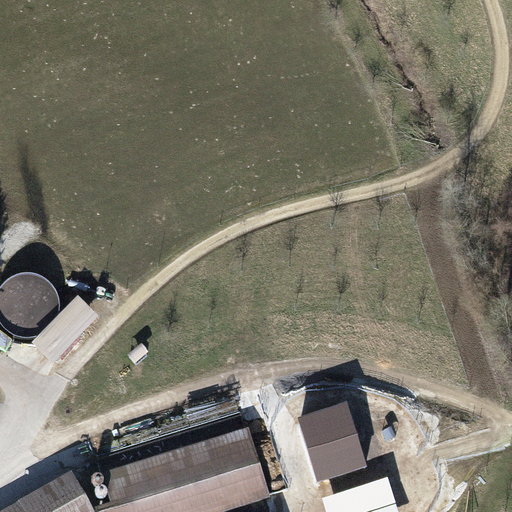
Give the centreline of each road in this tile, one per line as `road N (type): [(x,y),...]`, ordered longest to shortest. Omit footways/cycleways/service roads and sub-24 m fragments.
road 1 (track): [(0,468),(76,361),(209,243),(410,186),(464,153),(479,121),(494,0)]
road 2 (track): [(511,417),(417,374),(337,364),(24,444)]
